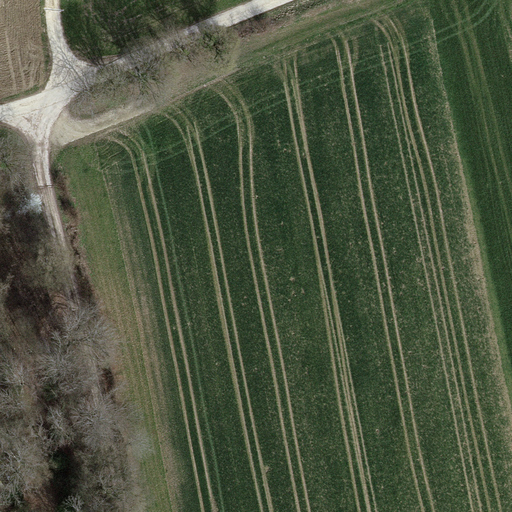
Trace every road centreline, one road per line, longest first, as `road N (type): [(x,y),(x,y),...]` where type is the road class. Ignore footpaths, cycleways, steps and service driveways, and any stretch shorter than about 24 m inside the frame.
road 1 (track): [(29,104),(107,511)]
road 2 (track): [(273,0),(0,112)]
